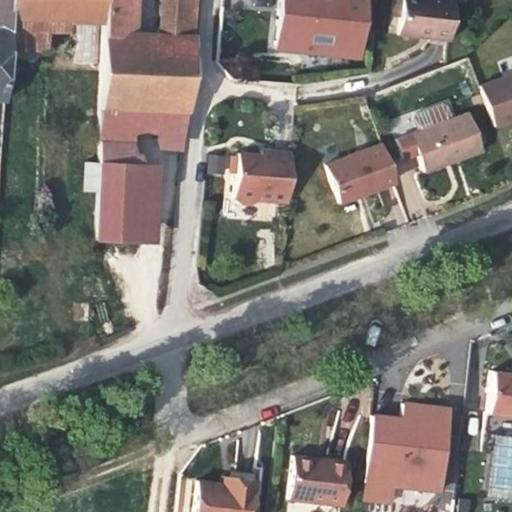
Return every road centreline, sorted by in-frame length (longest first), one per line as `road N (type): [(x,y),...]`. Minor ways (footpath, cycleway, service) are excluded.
road 1 (residential): [(511,307),(168,441),(171,336)]
road 2 (residential): [(511,210),(171,336)]
road 3 (residential): [(171,336),(209,0)]
road 4 (track): [(160,511),(168,441),(0,499)]
road 5 (residential): [(171,336),(0,399)]
